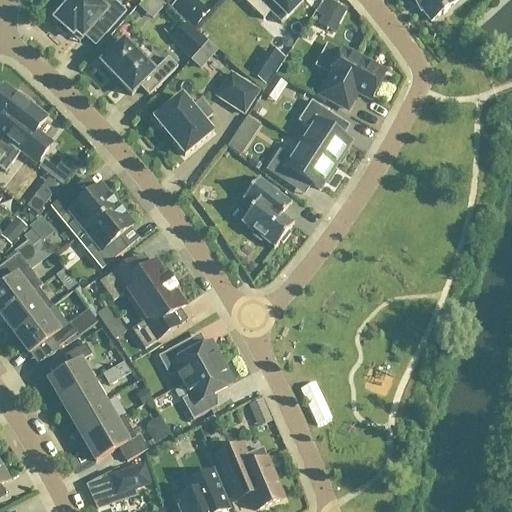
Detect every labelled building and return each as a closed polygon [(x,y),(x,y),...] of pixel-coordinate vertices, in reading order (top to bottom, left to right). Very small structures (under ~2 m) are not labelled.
[(88,0),(74,0),(53,24),(57,28),(54,31),(64,40),(67,37),(71,41),(74,38),(80,44),(94,29),(104,38),(125,16),(107,0),(106,0),(98,9),(88,0)] [(245,0),(241,4),(261,24),(268,17),(279,28),(305,0),(245,0)] [(409,0),(410,1),(408,2),(419,16),(421,14),(430,26),(440,17),(441,19),(445,16),(444,14),(455,6),(452,2),(454,0),(409,0)] [(324,3),(316,17),(336,28),(344,14),(324,3)] [(108,51),(98,60),(103,65),(101,66),(99,67),(101,69),(129,98),(130,100),(132,98),(131,98),(139,91),(147,99),(176,72),(167,62),(153,76),(152,75),(152,76),(124,46),(123,45),(121,46),(114,53),(110,49),(108,51)] [(204,73),(221,55),(211,46),(194,65),(204,73)] [(329,82),(319,99),(346,113),(355,96),(370,103),(384,77),(342,54),(327,81),(329,82)] [(391,76),(376,99),(391,108),(406,85),(391,76)] [(230,78),(216,100),(242,118),(257,96),(230,78)] [(0,139),(10,148),(36,167),(48,152),(32,140),(45,122),(28,109),(29,107),(18,98),(16,100),(3,90),(0,93),(0,139)] [(180,100),(153,123),(183,160),(211,137),(202,126),(211,118),(199,105),(190,112),(180,100)] [(310,105),(296,126),(308,133),(299,148),(333,170),(336,167),(339,169),(347,157),(343,155),(349,146),(324,130),(331,119),(310,105)] [(0,173),(4,176),(18,157),(0,143),(0,173)] [(278,154),(264,175),(286,189),(293,177),(318,194),(324,185),(327,187),(334,176),(331,174),(333,170),(299,148),(290,162),(278,154)] [(48,182),(26,211),(35,218),(57,189),(48,182)] [(252,211),(239,227),(240,228),(241,227),(252,236),(250,238),(259,246),(261,243),(272,251),(271,253),(272,253),(279,245),(281,247),(289,237),(286,235),(293,228),(291,227),(291,228),(280,220),(290,207),(289,206),(289,207),(276,198),(258,184),(259,182),(258,182),(241,203),(242,204),(243,203),(252,211)] [(76,190),(49,212),(64,230),(75,243),(119,207),(118,207),(109,197),(106,199),(100,191),(99,190),(96,192),(79,206),(70,197),(77,191),(76,190)] [(119,207),(75,243),(85,256),(100,274),(126,252),(119,257),(111,247),(128,233),(132,230),(131,229),(124,221),(127,218),(119,208),(119,207)] [(30,234),(22,240),(27,246),(31,252),(39,246),(30,234)] [(0,290),(0,320),(40,290),(28,274),(49,258),(40,247),(39,246),(31,252),(27,246),(14,255),(16,258),(0,270),(0,277),(6,285),(0,290)] [(125,268),(98,287),(112,306),(124,298),(133,312),(171,287),(166,280),(165,281),(154,265),(149,269),(142,274),(134,262),(125,268)] [(68,274),(45,290),(54,301),(76,285),(68,274)] [(142,326),(130,334),(144,354),(171,336),(179,330),(172,318),(184,310),(174,294),(175,293),(171,287),(133,312),(142,326)] [(40,290),(0,320),(0,321),(14,339),(51,311),(37,293),(40,291),(40,290)] [(51,311),(14,339),(28,359),(49,343),(56,352),(75,338),(68,328),(66,330),(52,311),(51,312),(51,311)] [(181,347),(157,361),(168,381),(175,378),(181,389),(221,367),(209,346),(187,358),(181,347)] [(69,371),(47,384),(59,405),(94,384),(94,383),(90,385),(79,366),(90,359),(84,348),(63,360),(69,371)] [(187,400),(180,404),(192,424),(216,411),(210,400),(232,388),(221,367),(181,389),(187,400)] [(122,368),(101,380),(107,390),(119,383),(119,382),(127,377),(122,368)] [(94,384),(59,405),(71,425),(106,404),(94,384)] [(106,404),(71,425),(82,445),(123,422),(122,421),(117,424),(106,404)] [(123,422),(82,445),(94,466),(117,452),(126,466),(146,454),(138,440),(135,442),(123,422)] [(240,449),(214,459),(226,487),(233,505),(249,499),(253,511),(261,511),(282,504),(265,463),(248,470),(240,449)] [(143,469),(109,480),(115,501),(134,495),(149,491),(143,469)] [(189,497),(172,504),(175,511),(226,511),(220,497),(211,475),(185,486),(189,497)]
